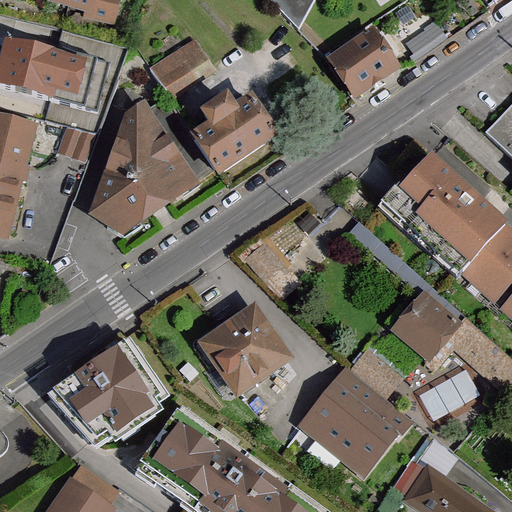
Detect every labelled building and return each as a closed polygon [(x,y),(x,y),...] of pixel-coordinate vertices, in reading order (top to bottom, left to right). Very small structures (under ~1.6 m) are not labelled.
[(53,0),(53,1),(72,6),(67,26),(98,34),(103,14),(117,18),(121,0),(53,0)] [(271,0),(301,31),(318,1),(315,0),(271,0)] [(420,55),(449,37),(440,22),(411,41),(420,55)] [(131,48),(69,32),(62,61),(52,101),(47,123),(67,128),(96,135),(99,136),(131,48)] [(375,35),(334,62),(355,96),(397,69),(375,35)] [(215,72),(196,43),(152,72),(172,101),(215,72)] [(10,48),(0,88),(52,101),(62,61),(10,48)] [(214,129),(197,140),(217,169),(220,174),(276,137),(253,102),(236,113),(229,103),(207,119),(214,129)] [(511,108),(488,134),(511,156),(511,108)] [(193,186),(143,114),(134,120),(101,211),(126,233),(193,186)] [(35,130),(0,120),(0,237),(7,239),(35,130)] [(86,164),(96,135),(67,128),(57,156),(86,164)] [(409,190),(391,211),(464,275),(495,303),(511,284),(511,237),(431,165),(409,190)] [(378,214),(457,283),(464,275),(391,211),(409,190),(404,185),(399,191),(378,214)] [(261,248),(248,261),(270,283),(283,270),(261,248)] [(426,366),(443,347),(456,333),(423,304),(394,337),(426,366)] [(511,318),(506,313),(499,320),(511,331),(511,318)] [(286,362),(254,315),(207,347),(239,394),(286,362)] [(456,333),(443,347),(501,398),(511,386),(511,366),(464,324),(456,333)] [(115,355),(75,383),(54,398),(56,401),(87,444),(114,425),(119,432),(150,410),(145,404),(164,390),(138,355),(131,344),(115,355)] [(374,356),(360,373),(391,399),(405,381),(374,356)] [(353,371),(306,427),(365,475),(411,419),(353,371)] [(198,431),(181,418),(145,467),(162,479),(157,485),(184,505),(189,498),(206,511),(317,511),(319,510),(277,479),(273,484),(229,452),(233,448),(202,425),(198,431)] [(84,469),(56,511),(111,511),(113,510),(108,507),(119,491),(84,469)] [(431,511),(491,511),(436,472),(415,501),(431,511)]
